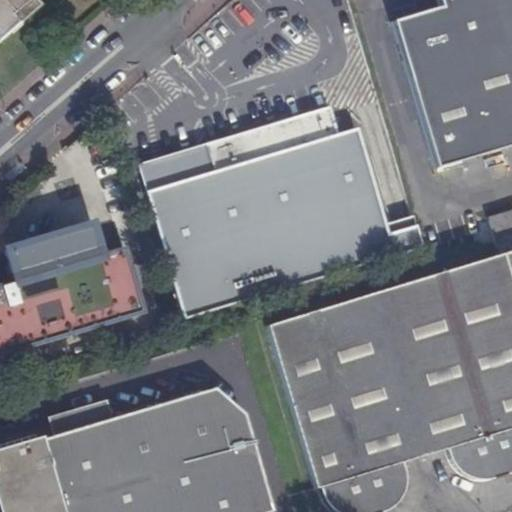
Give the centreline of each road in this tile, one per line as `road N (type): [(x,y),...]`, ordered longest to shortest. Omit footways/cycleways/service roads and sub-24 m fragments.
road 1 (unknown): [(0,424),(197,368),(221,371),(244,400),(275,511)]
road 2 (unclassified): [(0,152),(171,0)]
